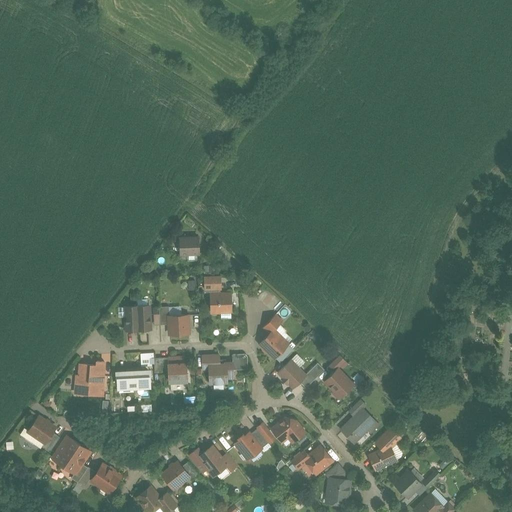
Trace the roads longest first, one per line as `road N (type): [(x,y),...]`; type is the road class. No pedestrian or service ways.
road 1 (residential): [(248,344),(79,351)]
road 2 (residential): [(387,500),(299,405),(270,392)]
road 3 (residential): [(138,468),(247,413),(270,392)]
road 4 (residential): [(138,468),(36,404)]
